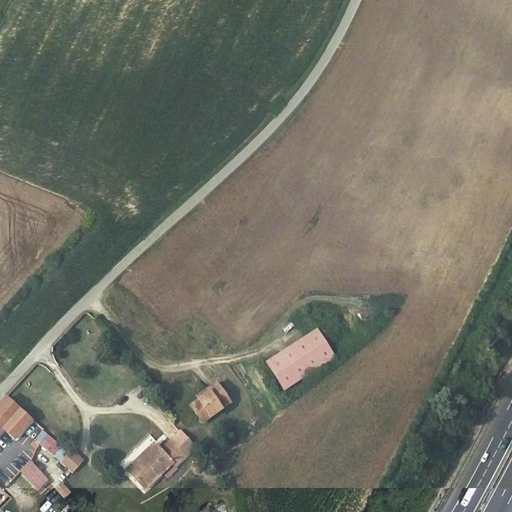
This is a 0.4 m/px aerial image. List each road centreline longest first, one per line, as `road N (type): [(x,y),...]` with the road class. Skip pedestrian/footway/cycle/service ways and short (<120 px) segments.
road 1 (unclassified): [(356,0),(300,97),(0,396)]
road 2 (unknown): [(91,298),(133,351),(161,369),(250,354)]
